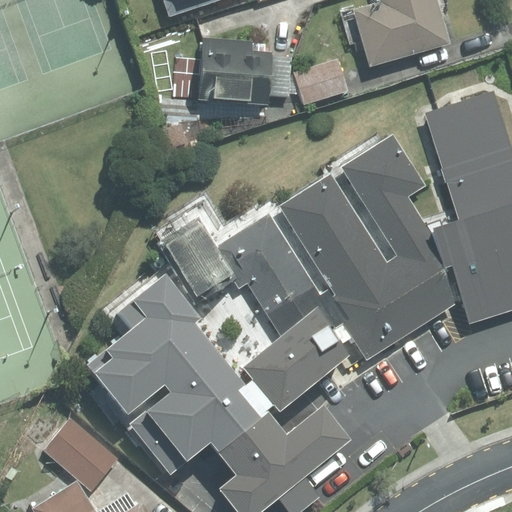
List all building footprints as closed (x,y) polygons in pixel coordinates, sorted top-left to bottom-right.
[(159,0),(167,21),(226,0),(159,0)] [(447,45),(433,0),(376,0),(377,3),(349,12),(368,69),(447,45)] [(252,41),(198,37),(195,100),(267,104),(268,95),(288,96),(290,57),(267,56),(267,52),(251,51),(252,41)] [(348,91),(336,57),(291,73),(303,106),(348,91)] [(511,165),(477,74),(428,90),(468,193),(511,175),(511,165)] [(120,337),(84,366),(122,417),(159,389),(165,394),(127,424),(166,475),(204,445),(230,478),(212,493),(227,511),(258,511),(273,501),(281,511),(300,511),(318,499),(300,480),(346,443),(316,408),(281,438),(260,414),(269,408),(275,415),(346,358),(321,327),(328,319),(340,343),(350,338),(361,361),(452,306),(431,238),(405,198),(421,186),(390,135),(337,169),(395,255),(385,262),(329,175),(277,208),(328,289),(316,296),(265,214),(217,246),(197,216),(154,241),(192,306),(232,280),(238,289),(246,284),(277,337),(239,368),(249,381),(242,387),(190,324),(197,319),(161,276),(106,317),(120,337)] [(511,185),(483,194),(491,219),(462,228),(500,349),(511,344),(511,185)] [(116,459),(69,419),(41,451),(88,492),(116,459)] [(138,511),(125,492),(110,502),(107,498),(91,509),(73,481),(27,511),(138,511)]
